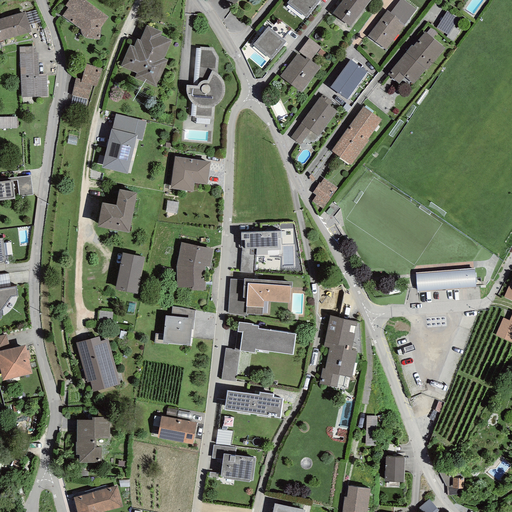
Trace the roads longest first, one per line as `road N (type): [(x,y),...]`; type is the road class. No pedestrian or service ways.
road 1 (residential): [(38,0),(60,76),(33,262),(40,368),(54,403),(43,469)]
road 2 (residential): [(251,95),(369,317),(423,463),(454,511)]
road 3 (residential): [(195,511),(221,296),(230,126),(251,95)]
road 4 (residential): [(140,0),(99,96),(79,320)]
